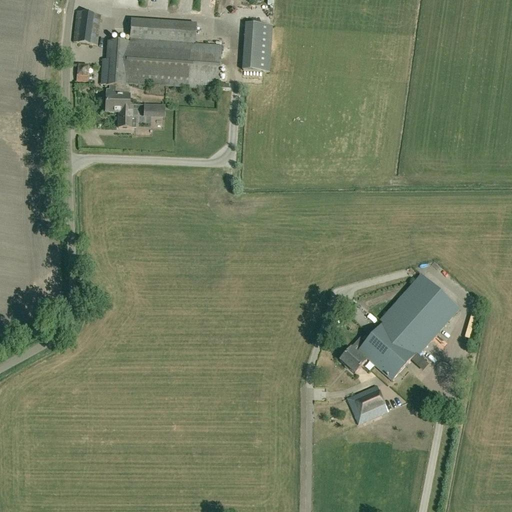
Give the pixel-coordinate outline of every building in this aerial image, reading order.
[(96,47),(101,16),(77,13),(73,43),(96,47)] [(192,45),(194,25),(131,21),(129,43),(107,42),(104,86),(113,87),(113,91),(106,91),(106,96),(105,96),(105,113),(118,114),(118,129),(131,129),(135,129),(135,120),(131,120),(131,113),(129,113),(129,96),(125,96),(125,85),(216,90),(219,47),(192,45)] [(241,71),(261,73),(269,73),(272,27),(264,26),(244,25),(241,71)] [(89,84),(89,77),(88,77),(89,66),(77,65),(76,83),(89,84)] [(144,105),(144,114),(165,115),(165,106),(144,105)] [(407,364),(414,356),(415,354),(418,356),(459,310),(421,276),(380,322),(382,324),(355,354),(350,349),(339,361),(354,374),(367,360),(390,382),(407,364)] [(90,301),(97,296),(93,291),(86,296),(90,301)] [(357,425),(387,412),(376,386),(346,399),(357,425)]
